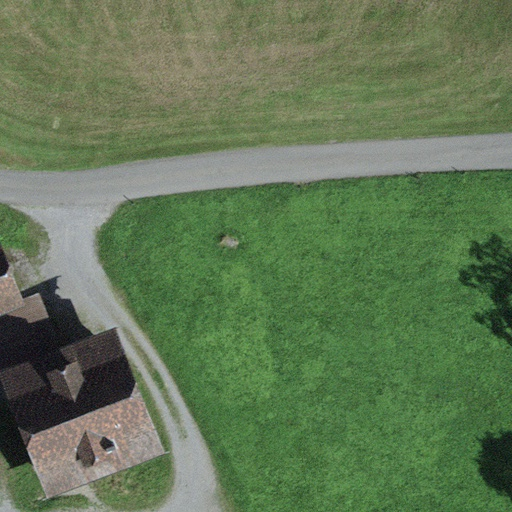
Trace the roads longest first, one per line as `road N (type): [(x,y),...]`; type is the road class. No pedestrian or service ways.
road 1 (residential): [(0,184),(79,187),(511,149)]
road 2 (track): [(196,511),(191,453),(156,379),(122,322),(88,286),(79,187)]
